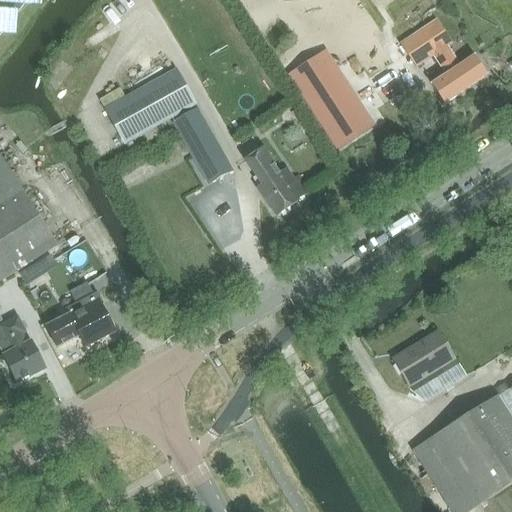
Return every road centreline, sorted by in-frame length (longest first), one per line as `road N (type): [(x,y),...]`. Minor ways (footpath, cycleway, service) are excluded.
road 1 (tertiary): [(139,382),(511,147)]
road 2 (tertiary): [(0,472),(139,382)]
road 3 (tertiary): [(215,511),(139,382)]
